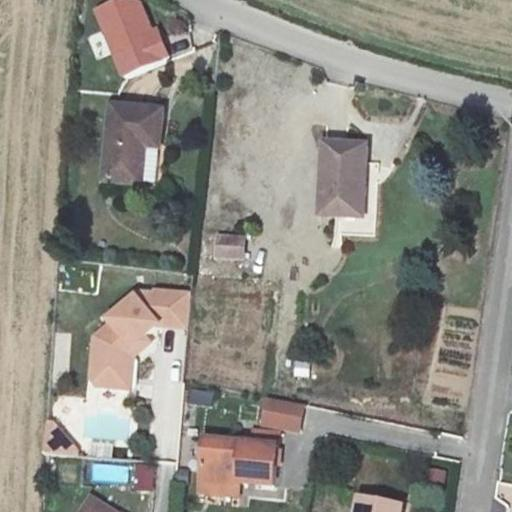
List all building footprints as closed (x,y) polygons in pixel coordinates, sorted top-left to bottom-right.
[(127,2),(98,13),(124,78),(171,58),(162,29),(157,31),(146,4),(127,2)] [(113,101),(104,178),(138,182),(143,144),(158,145),(163,108),(113,101)] [(324,142),(323,218),(364,220),(369,145),(324,142)] [(201,236),(201,261),(249,261),(249,236),(201,236)] [(241,288),(236,331),(272,335),(277,293),(241,288)] [(188,337),(191,297),(146,294),(115,320),(116,328),(93,344),(88,381),(97,382),(96,391),(125,392),(127,357),(151,331),(188,337)] [(216,411),(217,393),(193,391),(192,409),(216,411)] [(47,421),(44,448),(71,450),(72,445),(51,422),(47,421)] [(202,438),(199,481),(237,481),(273,483),(276,430),(251,429),(251,440),(202,438)] [(135,494),(157,494),(156,467),(135,467),(135,494)] [(237,481),(199,481),(198,495),(236,497),(237,481)] [(352,490),(349,511),(403,511),(406,499),(352,490)] [(77,511),(124,511),(90,491),(77,511)]
